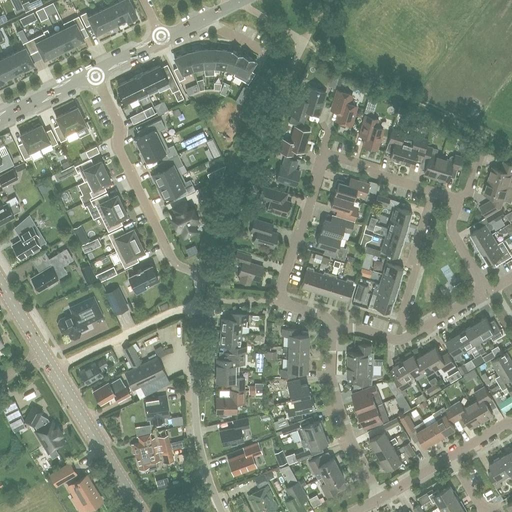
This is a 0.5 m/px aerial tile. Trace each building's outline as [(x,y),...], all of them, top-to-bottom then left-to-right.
[(28,1),(21,4),(25,12),(43,4),(40,0),(35,0),(29,3),(28,1)] [(121,0),(117,2),(126,19),(127,20),(136,15),(128,0),(121,0)] [(116,24),(126,19),(117,2),(108,7),(116,24)] [(20,3),(14,6),(15,8),(14,11),(16,15),(24,11),(20,3)] [(43,7),(46,12),(47,15),(51,14),(52,13),(48,5),(43,7)] [(38,16),(46,12),(43,7),(36,11),(38,16)] [(106,28),(116,24),(108,7),(98,12),(106,28)] [(106,28),(98,12),(88,16),(86,12),(80,15),(86,26),(91,24),(96,33),(106,28)] [(75,23),(65,27),(73,45),(83,40),(79,30),(84,27),(78,16),(73,18),(75,23)] [(132,26),(141,22),(139,16),(129,20),(132,26)] [(64,49),(73,45),(65,27),(55,32),(64,49)] [(64,49),(55,32),(50,35),(47,29),(43,31),(44,33),(54,54),(64,49)] [(44,59),(54,54),(44,33),(28,40),(34,52),(39,49),(44,59)] [(28,55),(34,52),(28,40),(22,43),(25,47),(15,52),(23,69),(33,64),(28,55)] [(201,49),(204,69),(204,75),(214,75),(214,66),(215,48),(201,49)] [(229,50),(215,48),(214,66),(225,67),(229,50)] [(201,49),(187,52),(193,72),(204,69),(201,49)] [(242,54),(231,49),(231,50),(231,51),(229,50),(225,67),(235,71),(242,54)] [(15,52),(5,57),(13,74),(23,69),(15,52)] [(179,67),(173,69),(179,81),(185,78),(184,76),(193,72),(187,52),(174,58),(179,67)] [(242,54),(235,71),(233,76),(242,80),(248,84),(255,73),(248,69),(253,61),(251,60),(251,59),(252,59),(252,58),(242,54)] [(0,71),(4,79),(13,74),(5,57),(0,59),(0,71)] [(168,86),(172,92),(178,89),(172,76),(166,78),(163,71),(162,71),(159,65),(149,70),(157,86),(162,84),(163,85),(167,86),(168,86)] [(143,72),(138,75),(148,95),(159,90),(157,86),(149,70),(144,73),(143,72)] [(133,78),(128,80),(137,98),(138,101),(148,95),(138,75),(133,77),(133,78)] [(124,105),(137,98),(128,80),(118,85),(121,91),(118,93),(124,105)] [(319,113),(326,91),(310,86),(309,88),(308,89),(307,92),(307,94),(305,100),(297,97),(291,114),(305,119),(308,110),(319,113)] [(339,112),(336,120),(351,124),(357,105),(350,103),(353,94),(337,89),(331,110),(339,112)] [(244,99),(238,96),(235,101),(241,104),(244,99)] [(157,106),(161,114),(168,110),(164,103),(157,106)] [(76,131),(86,126),(77,107),(76,107),(75,106),(69,109),(70,110),(66,112),(76,131)] [(152,107),(143,111),(146,117),(155,113),(152,107)] [(104,109),(100,111),(105,121),(109,119),(104,109)] [(143,111),(130,117),(133,124),(146,117),(143,111)] [(66,112),(56,117),(60,127),(55,130),(60,141),(66,138),(65,136),(76,131),(66,112)] [(377,149),(383,128),(377,126),(379,119),(365,115),(359,135),(366,137),(363,145),(377,149)] [(141,150),(163,139),(159,131),(165,128),(161,119),(145,127),(148,132),(135,139),(136,140),(134,141),(137,148),(139,148),(141,150)] [(30,129),(40,149),(50,144),(51,146),(57,143),(52,131),(46,134),(41,124),(40,125),(39,123),(33,126),(34,128),(30,129)] [(303,151),(309,130),(296,126),(291,141),(284,139),(280,151),(292,154),(294,149),(303,151)] [(401,162),(407,144),(408,140),(403,138),(405,132),(392,128),(388,142),(395,144),(390,158),(401,162)] [(30,129),(20,135),(24,144),(19,147),(24,159),(30,156),(29,154),(40,149),(30,129)] [(426,145),(428,139),(417,136),(415,141),(414,141),(413,142),(408,140),(407,144),(401,162),(413,165),(417,151),(424,153),(426,145)] [(178,154),(173,145),(167,147),(163,139),(141,150),(142,153),(140,154),(143,161),(145,160),(146,161),(146,162),(160,155),(163,161),(178,154)] [(436,177),(442,158),(435,156),(437,149),(426,145),(424,153),(422,158),(428,160),(424,173),(436,177)] [(96,146),(85,151),(88,157),(99,152),(96,146)] [(0,170),(14,164),(8,152),(0,156),(0,170)] [(163,161),(160,162),(163,168),(152,174),(153,175),(151,176),(154,182),(156,181),(158,186),(181,174),(178,167),(183,165),(178,154),(163,161)] [(447,180),(451,167),(457,169),(461,156),(455,154),(454,156),(450,156),(449,160),(442,158),(436,177),(447,180)] [(294,169),(297,160),(286,156),(283,165),(281,165),(276,179),(295,185),(297,178),(299,177),(300,174),(299,172),(300,171),(294,169)] [(107,170),(104,164),(102,164),(100,160),(91,165),(88,159),(74,166),(77,172),(79,171),(84,181),(86,180),(107,170)] [(500,169),(493,166),(489,180),(508,186),(511,187),(511,165),(511,164),(504,161),(502,167),(500,169)] [(0,182),(2,187),(18,179),(12,168),(0,174),(0,182)] [(86,180),(91,190),(89,192),(92,197),(103,191),(101,186),(111,181),(109,177),(110,176),(107,170),(86,180)] [(63,178),(60,171),(53,174),(57,181),(63,178)] [(175,192),(178,198),(195,190),(190,179),(185,181),(181,174),(158,186),(160,190),(158,191),(161,197),(163,196),(164,198),(175,192)] [(216,194),(216,193),(221,178),(221,177),(210,183),(216,193),(216,194)] [(365,197),(369,183),(350,177),(348,184),(343,182),(343,181),(337,179),(334,186),(337,187),(335,194),(353,199),(355,194),(365,197)] [(501,208),(503,200),(511,202),(511,199),(511,187),(489,180),(484,193),(492,196),(493,198),(492,199),(481,206),(487,216),(501,208)] [(281,191),(263,185),(259,198),(269,201),(267,209),(287,216),(291,201),(286,200),(288,193),(281,191)] [(104,193),(90,200),(93,206),(95,205),(100,215),(123,204),(123,203),(120,198),(118,198),(116,194),(107,199),(104,193)] [(358,207),(351,205),(353,199),(335,194),(331,206),(337,208),(335,215),(341,217),(354,221),(358,207)] [(388,204),(390,198),(378,194),(376,201),(388,204)] [(21,210),(16,202),(9,206),(7,204),(0,207),(0,222),(14,215),(13,214),(21,210)] [(193,224),(198,221),(192,208),(188,210),(185,203),(173,209),(177,216),(171,218),(178,231),(181,230),(184,237),(196,231),(193,224)] [(100,215),(108,231),(120,225),(117,220),(127,215),(125,211),(126,210),(123,204),(100,215)] [(391,217),(408,223),(412,211),(394,206),(391,217)] [(476,243),(492,234),(490,230),(492,228),(493,226),(491,223),(505,215),(501,208),(487,216),(490,221),(474,231),(470,233),(476,243)] [(350,232),(354,221),(341,217),(339,223),(325,218),(321,231),(340,237),(342,229),(350,232)] [(405,234),(408,223),(391,217),(388,228),(405,234)] [(273,247),(277,233),(271,231),(273,224),(254,218),(251,230),(256,231),(254,241),(273,247)] [(34,239),(41,235),(33,221),(28,225),(28,224),(27,224),(29,227),(19,233),(23,239),(12,245),(20,258),(30,252),(31,253),(38,249),(37,248),(39,247),(39,246),(39,245),(38,245),(34,239)] [(405,234),(388,228),(381,226),(379,233),(386,235),(384,239),(402,244),(405,234)] [(133,230),(133,228),(122,233),(119,228),(108,234),(116,251),(138,240),(137,236),(138,235),(135,229),(133,230)] [(338,245),(340,237),(321,231),(317,244),(326,247),(324,253),(344,259),(346,252),(342,251),(344,247),(338,245)] [(379,256),(381,250),(364,245),(367,234),(363,232),(360,244),(358,250),(379,256)] [(482,253),(498,243),(492,234),(476,243),(482,253)] [(413,246),(416,239),(409,236),(406,243),(413,246)] [(402,244),(384,239),(381,250),(398,256),(402,244)] [(86,250),(102,246),(100,240),(84,243),(86,250)] [(142,243),(140,243),(138,240),(116,251),(124,268),(136,262),(133,257),(144,252),(143,250),(145,249),(142,243)] [(498,243),(482,253),(488,263),(500,256),(503,261),(511,255),(506,245),(501,248),(498,243)] [(57,279),(53,271),(72,259),(66,249),(44,262),(47,268),(31,278),(32,279),(31,280),(35,288),(37,287),(39,290),(48,285),(49,287),(56,282),(55,280),(57,279)] [(241,274),(239,282),(250,285),(252,278),(259,280),(263,266),(249,261),(251,254),(237,250),(234,258),(242,261),(239,274),(241,274)] [(373,255),(365,252),(363,260),(371,262),(373,255)] [(383,273),(400,278),(404,267),(386,262),(383,273)] [(313,289),(318,272),(313,270),(314,267),(307,265),(306,268),(301,286),(313,289)] [(129,276),(137,293),(146,288),(145,287),(158,280),(151,266),(143,270),(142,269),(136,272),(137,273),(129,276)] [(116,268),(100,276),(104,284),(120,276),(116,268)] [(324,293),(330,273),(324,271),(323,273),(318,272),(313,289),(324,293)] [(335,296),(341,279),(336,278),(337,275),(330,273),(324,293),(335,296)] [(397,289),(400,278),(383,273),(379,284),(397,289)] [(341,279),(335,296),(347,300),(353,283),(354,280),(347,278),(345,280),(341,279)] [(356,289),(367,292),(369,286),(358,283),(356,289)] [(397,289),(379,284),(376,283),(372,294),(376,295),(393,300),(397,289)] [(116,314),(127,309),(117,288),(106,294),(116,314)] [(363,304),(367,292),(356,289),(353,301),(363,304)] [(390,311),(393,300),(376,295),(374,301),(372,300),(370,305),(390,311)] [(64,317),(60,319),(58,324),(61,330),(66,332),(68,331),(70,337),(74,338),(78,336),(80,332),(79,330),(83,328),(85,323),(102,315),(93,296),(75,305),(70,307),(74,314),(73,315),(67,318),(64,317)] [(161,310),(169,306),(166,301),(158,305),(161,310)] [(229,318),(222,317),(221,330),(240,332),(240,325),(245,325),(246,319),(248,319),(249,314),(234,312),(234,313),(229,313),(229,318)] [(490,334),(493,340),(503,334),(494,320),(489,323),(486,317),(480,320),(478,319),(475,321),(484,337),(490,334)] [(127,319),(122,322),(127,332),(132,330),(127,319)] [(479,341),(484,337),(475,321),(472,323),(471,325),(471,326),(466,329),(478,349),(483,346),(479,341)] [(289,346),(308,347),(308,334),(296,334),(296,328),(282,328),(282,334),(289,334),(289,346)] [(481,353),(478,349),(466,329),(461,332),(460,332),(458,331),(455,333),(465,349),(470,346),(473,351),(472,352),(475,357),(481,353)] [(240,332),(221,330),(220,343),(227,343),(227,351),(232,351),(244,351),(246,351),(246,345),(239,345),(240,332)] [(460,352),(465,349),(455,333),(452,335),(451,337),(452,337),(446,341),(458,361),(463,358),(460,352)] [(131,368),(141,363),(132,344),(122,349),(131,368)] [(138,346),(142,360),(149,358),(146,344),(138,346)] [(372,353),(372,345),(361,345),(360,352),(349,352),(348,363),(368,364),(368,353),(372,353)] [(308,347),(289,346),(289,347),(283,346),(283,352),(286,352),(285,357),(288,357),(307,358),(308,347)] [(426,353),(435,368),(441,365),(444,371),(455,364),(448,352),(441,356),(436,347),(426,353)] [(235,369),(235,362),(244,362),(244,351),(232,351),(227,351),(223,351),(223,357),(216,357),(216,369),(235,369)] [(498,371),(511,362),(511,360),(507,352),(492,361),(498,371)] [(425,374),(435,368),(426,353),(416,358),(414,354),(413,354),(425,374)] [(425,374),(413,354),(404,360),(413,375),(422,370),(425,374)] [(133,389),(165,372),(157,356),(124,372),(133,389)] [(107,363),(103,357),(94,363),(93,362),(80,370),(87,382),(102,374),(98,368),(107,363)] [(307,371),(307,358),(288,357),(288,368),(281,368),(281,375),(295,376),(295,370),(307,371)] [(404,360),(401,361),(399,361),(395,363),(395,365),(393,366),(399,375),(394,379),(401,391),(411,385),(407,379),(413,375),(404,360)] [(457,365),(462,373),(467,370),(463,362),(457,365)] [(499,384),(511,375),(511,362),(498,371),(500,375),(495,377),(499,384)] [(368,364),(348,363),(347,375),(359,376),(359,384),(370,385),(371,384),(373,365),(368,364)] [(476,367),(467,372),(469,377),(479,372),(476,367)] [(231,389),(244,389),(244,376),(238,376),(238,369),(235,369),(216,369),(216,382),(231,382),(231,389)] [(462,376),(458,370),(453,373),(456,379),(462,376)] [(509,391),(511,388),(511,375),(499,384),(503,390),(507,387),(509,391)] [(131,393),(121,376),(109,383),(108,382),(93,391),(100,403),(114,395),(117,401),(131,393)] [(292,399),(312,395),(311,394),(309,394),(307,383),(300,385),(299,379),(288,381),(292,399)] [(432,385),(436,392),(441,388),(437,382),(432,385)] [(359,411),(376,404),(377,405),(382,403),(377,390),(375,385),(352,393),(359,411)] [(430,395),(436,392),(432,385),(426,389),(430,395)] [(472,403),(482,420),(493,413),(487,402),(493,399),(485,385),(476,391),(480,398),(472,403)] [(245,389),(244,389),(231,389),(230,389),(229,397),(216,396),(216,412),(218,412),(218,415),(220,416),(226,416),(227,415),(227,412),(236,412),(236,403),(245,403),(245,389)] [(155,396),(144,398),(147,419),(150,418),(151,424),(164,422),(163,416),(169,415),(166,400),(166,395),(155,396)] [(312,395),(292,399),(292,400),(293,399),(295,407),(288,409),(290,418),(302,416),(301,410),(314,407),(312,395)] [(460,400),(451,406),(458,418),(459,419),(465,415),(471,426),(482,420),(472,403),(464,407),(460,400)] [(407,401),(399,406),(403,412),(411,408),(407,401)] [(376,404),(359,411),(365,428),(383,421),(388,418),(384,408),(379,410),(377,405),(376,404)] [(36,424),(39,429),(35,431),(48,452),(64,442),(60,435),(62,434),(57,426),(55,428),(52,421),(50,423),(47,418),(40,414),(42,411),(32,406),(24,421),(30,424),(32,422),(36,424)] [(445,407),(433,414),(437,419),(446,434),(456,428),(452,422),(458,418),(451,406),(446,409),(445,407)] [(416,428),(407,413),(399,418),(409,434),(416,428)] [(22,421),(18,414),(7,419),(11,426),(22,421)] [(222,444),(243,440),(241,428),(249,426),(247,416),(233,419),(234,426),(219,430),(222,444)] [(172,426),(180,425),(178,417),(171,418),(172,426)] [(386,429),(400,422),(397,417),(384,424),(386,429)] [(301,439),(323,430),(322,426),(323,425),(321,419),(302,426),(304,430),(298,432),(301,439)] [(436,440),(446,434),(437,419),(427,425),(436,440)] [(283,434),(300,428),(297,420),(280,426),(275,428),(277,434),(282,432),(283,434)] [(436,440),(427,425),(417,431),(426,446),(436,440)] [(323,430),(301,439),(304,447),(309,445),(310,448),(329,441),(327,435),(325,435),(323,430)] [(375,449),(390,440),(385,431),(370,440),(375,449)] [(157,451),(152,432),(140,435),(142,441),(131,443),(133,453),(135,452),(136,456),(157,451)] [(161,450),(171,448),(167,434),(158,436),(160,445),(161,450)] [(381,459),(396,450),(393,445),(398,441),(396,437),(390,440),(375,449),(381,459)] [(233,474),(256,466),(252,455),(261,452),(257,441),(243,446),(245,452),(228,459),(233,474)] [(409,456),(415,452),(410,442),(403,446),(409,456)] [(171,448),(161,450),(164,462),(173,460),(171,448)] [(297,460),(310,455),(308,449),(295,454),(297,460)] [(396,450),(381,459),(387,469),(402,460),(396,450)] [(157,451),(136,456),(139,468),(148,466),(149,468),(157,467),(156,461),(159,460),(157,451)] [(511,471),(511,454),(510,451),(499,457),(509,473),(511,471)] [(297,461),(294,453),(285,456),(288,464),(297,461)] [(323,476),(338,468),(333,457),(323,463),(319,456),(308,461),(315,473),(320,471),(323,476)] [(499,479),(509,473),(499,457),(489,463),(494,472),(489,475),(496,486),(501,483),(499,479)] [(58,485),(71,476),(75,474),(69,464),(65,466),(50,475),(53,479),(56,486),(58,485)] [(280,468),(289,485),(297,481),(288,465),(280,468)] [(338,468),(323,476),(325,481),(320,484),(326,496),(337,491),(333,484),(344,478),(338,468)] [(258,487),(269,482),(265,473),(254,478),(258,487)] [(100,498),(86,476),(69,487),(75,497),(78,495),(85,507),(100,498)] [(298,481),(291,484),(286,487),(291,497),(285,500),(291,511),(302,511),(306,510),(301,501),(307,498),(298,481)] [(256,511),(269,511),(279,507),(268,485),(248,495),(256,511)] [(440,506),(456,496),(450,486),(440,492),(438,489),(429,495),(433,502),(436,500),(440,506)] [(443,511),(452,511),(462,507),(456,496),(440,506),(443,511)]
